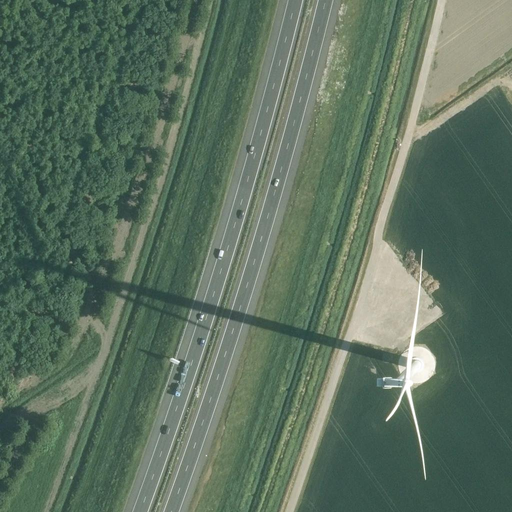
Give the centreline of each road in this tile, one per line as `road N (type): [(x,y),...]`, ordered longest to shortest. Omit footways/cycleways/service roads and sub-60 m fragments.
road 1 (motorway): [(292,0),(214,283),(135,511)]
road 2 (motorway): [(178,511),(331,0)]
